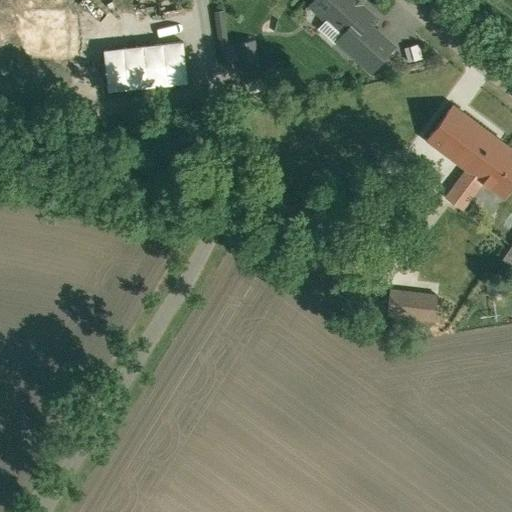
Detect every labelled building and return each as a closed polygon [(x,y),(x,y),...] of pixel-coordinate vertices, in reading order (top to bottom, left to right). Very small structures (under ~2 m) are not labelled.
[(372,72),(394,48),(368,24),(374,17),(355,0),(313,0),(309,5),(325,20),(318,28),(334,43),(337,40),(372,72)] [(228,4),(220,6),(227,54),(236,52),(228,4)] [(252,31),(239,35),(246,62),(259,58),(252,31)] [(192,32),(108,40),(112,81),(195,73),(192,32)] [(64,58),(52,62),(56,76),(69,72),(64,58)] [(511,182),(511,138),(463,105),(433,149),(502,197),(511,182)] [(383,290),(383,320),(436,320),(436,291),(383,290)]
